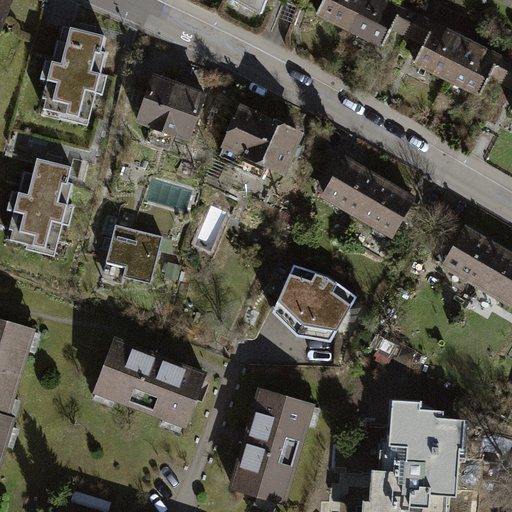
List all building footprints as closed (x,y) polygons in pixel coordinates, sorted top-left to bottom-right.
[(0,0),(0,29),(10,0),(0,0)] [(240,0),(261,12),(265,0),(240,0)] [(323,0),(317,13),(350,29),(363,0),(323,0)] [(401,7),(385,0),(363,0),(350,29),(382,45),(391,27),(401,7)] [(391,27),(423,42),(432,23),(401,7),(391,27)] [(413,62),(447,79),(466,40),(432,23),(423,42),(413,62)] [(101,36),(57,26),(49,61),(41,59),(36,79),(42,81),(38,98),(42,99),(40,110),(63,115),(65,107),(88,112),(93,94),(98,96),(103,76),(96,74),(101,53),(97,52),(101,36)] [(498,55),(466,40),(447,79),(479,95),(488,76),(498,55)] [(488,76),(511,87),(511,62),(498,55),(488,76)] [(204,94),(154,78),(139,121),(188,143),(204,94)] [(298,134),(239,109),(220,153),(237,161),(234,167),(260,178),(265,165),(281,172),(298,134)] [(67,167),(33,159),(30,174),(20,172),(15,193),(7,191),(2,211),(8,213),(4,229),(9,230),(6,240),(29,246),(31,236),(54,242),(58,225),(64,226),(69,206),(63,204),(70,176),(65,175),(67,167)] [(310,188),(357,215),(378,178),(346,160),(342,166),(334,161),(326,174),(320,171),(310,188)] [(411,197),(378,178),(357,215),(390,233),(399,217),(408,222),(418,205),(409,201),(411,197)] [(307,208),(295,202),(283,229),(303,239),(307,208)] [(164,237),(114,225),(103,272),(152,284),(164,237)] [(445,266),(477,284),(498,248),(466,229),(463,234),(455,230),(444,248),(453,253),(445,266)] [(511,255),(498,248),(477,284),(509,303),(511,298),(511,255)] [(179,265),(167,262),(164,274),(176,276),(179,265)] [(273,309),(297,334),(328,274),(294,262),(273,309)] [(328,274),(297,334),(331,341),(359,295),(328,274)] [(0,415),(5,417),(32,328),(0,318),(0,415)] [(202,374),(114,341),(95,390),(184,423),(202,374)] [(310,404),(262,389),(233,486),(281,501),(310,404)] [(438,422),(439,415),(429,415),(429,409),(417,409),(417,403),(398,402),(398,426),(392,426),(392,440),(388,440),(387,458),(382,458),(382,471),(378,471),(378,489),(373,489),(373,504),(369,504),(369,511),(437,511),(438,498),(444,498),(445,489),(450,489),(450,472),(455,472),(456,460),(459,460),(459,425),(452,425),(453,423),(438,422)] [(0,455),(11,419),(5,417),(0,415),(0,455)] [(109,511),(112,502),(73,491),(70,502),(105,511),(109,511)]
